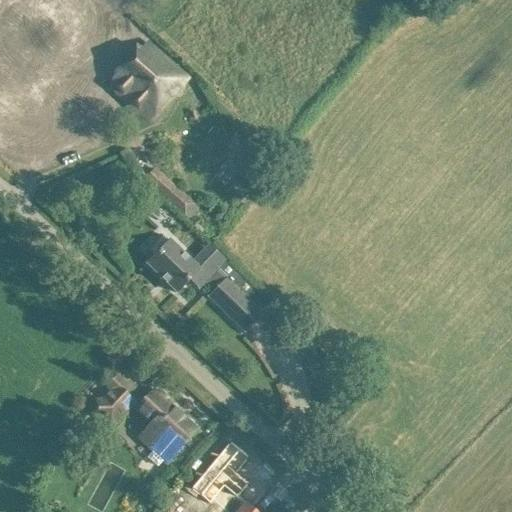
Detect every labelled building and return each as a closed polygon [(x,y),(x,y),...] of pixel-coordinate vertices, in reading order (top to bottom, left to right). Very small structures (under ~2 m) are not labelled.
[(111,88),(124,99),(130,92),(155,114),(187,78),(147,43),(115,79),(111,88)] [(250,155),(238,167),(254,181),(270,160),(253,144),(246,152),(250,155)] [(154,169),(144,179),(180,210),(189,200),(154,169)] [(155,257),(147,265),(177,293),(190,279),(199,288),(205,283),(214,292),(226,279),(217,270),(225,262),(215,252),(198,269),(170,241),(169,242),(162,235),(147,250),(155,257)] [(209,297),(244,332),(262,314),(226,279),(214,292),(209,297)] [(312,361),(325,347),(307,330),(294,344),(312,361)] [(94,401),(89,406),(90,413),(95,418),(102,418),(111,426),(127,410),(129,411),(132,407),(136,410),(150,423),(136,439),(151,453),(148,457),(158,467),(161,463),(163,466),(173,455),(196,429),(153,391),(145,400),(142,397),(118,375),(107,387),(110,391),(101,400),(94,401)] [(230,442),(191,489),(209,504),(212,501),(225,511),(238,496),(248,484),(235,473),(249,457),(230,442)] [(225,511),(256,511),(238,496),(225,511)]
